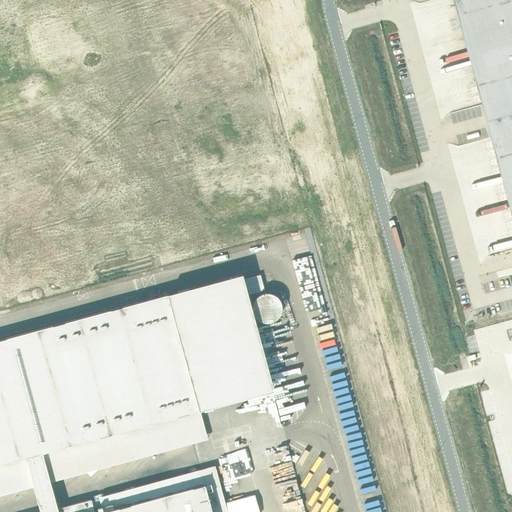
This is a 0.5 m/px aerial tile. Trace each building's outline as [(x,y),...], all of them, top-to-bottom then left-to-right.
[(511,0),(455,0),(488,120),(511,207),(511,0)] [(201,241),(177,248),(180,259),(204,253),(201,241)] [(156,254),(160,265),(175,260),(172,249),(156,254)] [(260,275),(244,280),(248,294),(264,290),(260,275)] [(167,295),(0,340),(0,464),(25,458),(40,511),(58,511),(42,453),(198,411),(167,295)] [(211,511),(204,485),(111,509),(103,511),(101,507),(97,508),(98,511),(211,511)] [(44,511),(94,511),(91,500),(60,508),(44,511)]
